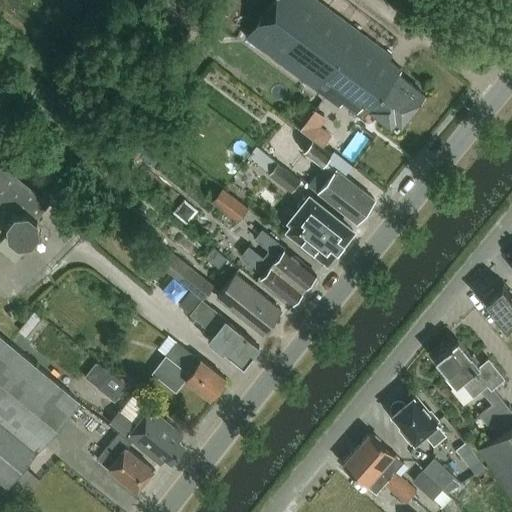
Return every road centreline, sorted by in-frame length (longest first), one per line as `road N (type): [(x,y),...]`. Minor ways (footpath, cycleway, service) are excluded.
road 1 (tertiary): [(172,511),(511,78)]
road 2 (unclassified): [(287,511),(511,231)]
road 3 (unknown): [(499,94),(398,14)]
